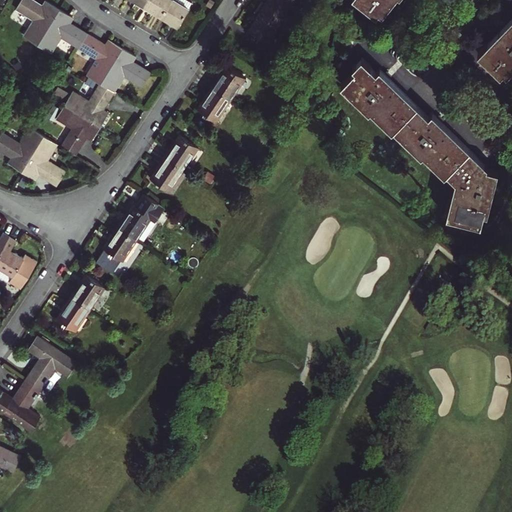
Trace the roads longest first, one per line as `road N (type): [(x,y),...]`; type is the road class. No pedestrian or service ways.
road 1 (residential): [(189,65),(72,242)]
road 2 (residential): [(72,242),(0,345)]
road 3 (residential): [(82,0),(189,65)]
